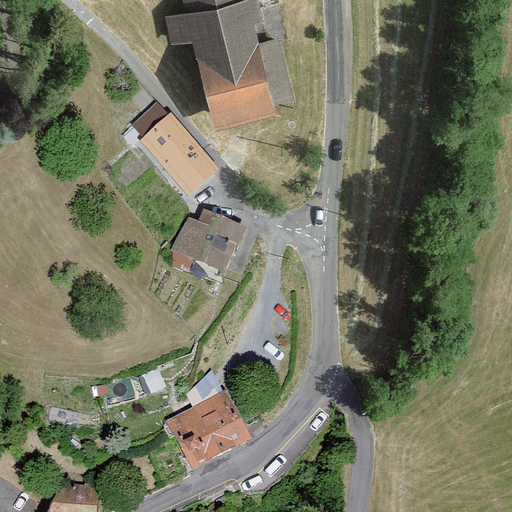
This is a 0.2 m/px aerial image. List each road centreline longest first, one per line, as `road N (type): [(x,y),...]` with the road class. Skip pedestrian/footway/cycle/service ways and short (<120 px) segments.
road 1 (unclassified): [(335,0),(321,375)]
road 2 (residential): [(321,375),(304,408),(238,467),(145,511)]
road 3 (track): [(77,0),(145,66),(193,128)]
road 4 (unclassified): [(321,375),(347,398),(357,423),(358,511)]
